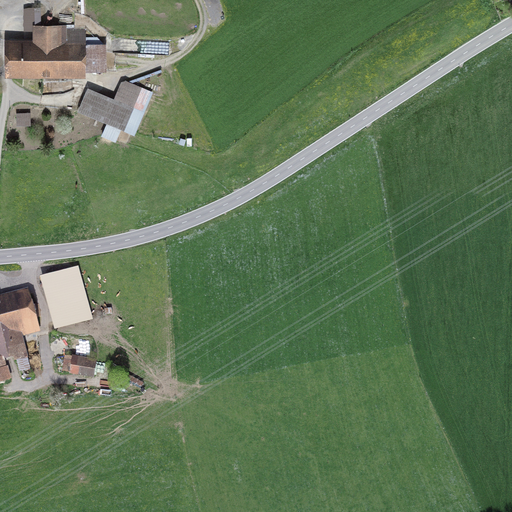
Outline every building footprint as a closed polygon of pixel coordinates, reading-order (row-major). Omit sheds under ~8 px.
[(32,42),(7,42),(6,78),(86,79),(86,73),(108,73),(108,44),(69,44),(69,28),(32,27),(32,42)] [(114,100),(87,89),(77,113),(124,132),(141,89),(126,81),(121,83),(114,100)] [(32,116),(18,116),(19,128),(32,127),(32,116)] [(78,269),(39,280),(54,332),(93,321),(78,269)] [(30,289),(0,297),(0,352),(3,363),(32,355),(27,337),(42,332),(30,289)] [(95,381),(98,362),(74,358),(71,376),(95,381)] [(9,367),(0,369),(0,383),(12,380),(9,367)]
